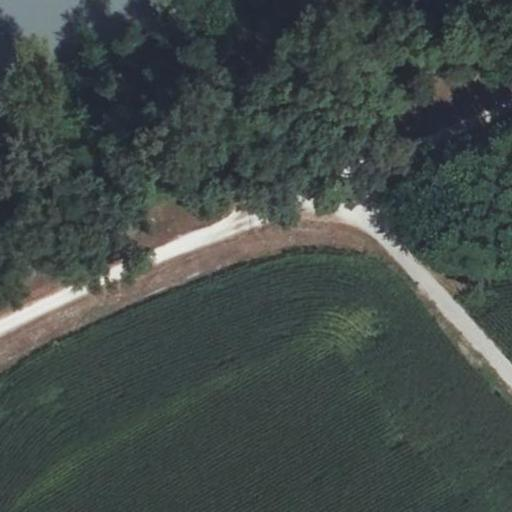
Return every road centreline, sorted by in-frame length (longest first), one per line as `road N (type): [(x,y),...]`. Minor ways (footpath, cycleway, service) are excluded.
road 1 (track): [(0,318),(351,192)]
road 2 (track): [(351,192),(511,371)]
road 3 (track): [(351,192),(511,103)]
